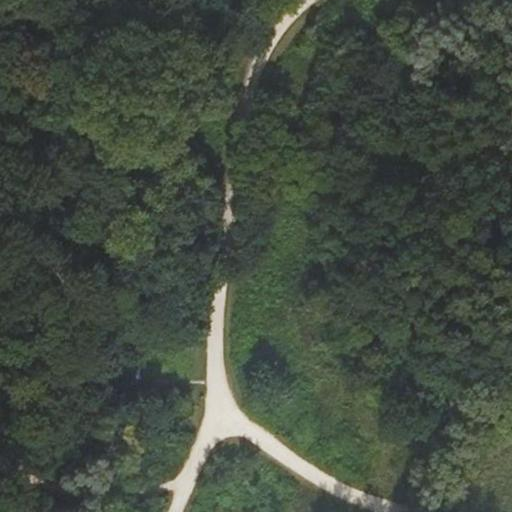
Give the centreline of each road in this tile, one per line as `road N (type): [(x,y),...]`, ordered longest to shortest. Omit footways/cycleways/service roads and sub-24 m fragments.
road 1 (track): [(225,428),(232,173),(266,42),(314,0)]
road 2 (track): [(401,511),(225,428),(175,511)]
